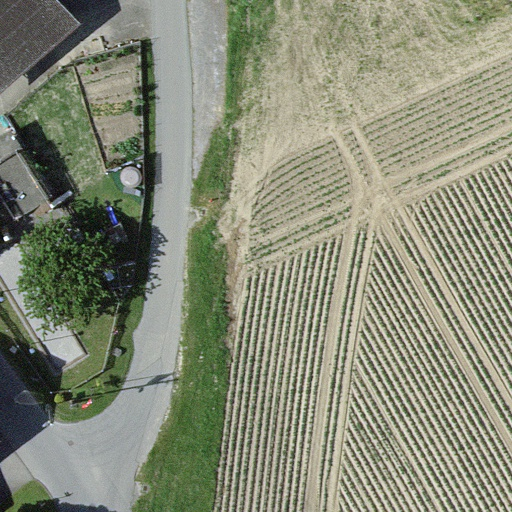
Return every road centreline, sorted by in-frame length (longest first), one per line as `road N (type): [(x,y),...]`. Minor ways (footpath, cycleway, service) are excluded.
road 1 (residential): [(168,0),(172,208),(154,358),(126,428),(77,482)]
road 2 (tertiary): [(0,383),(77,482)]
